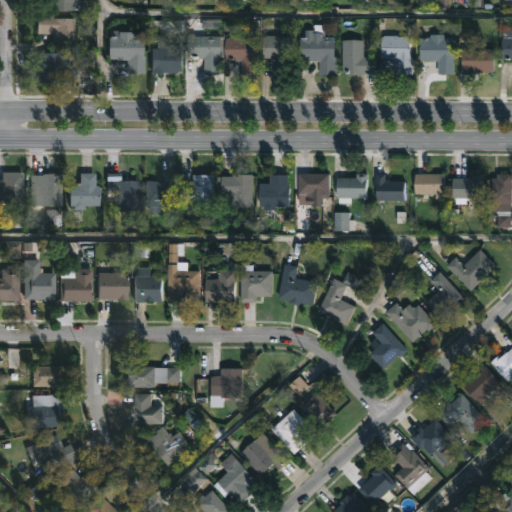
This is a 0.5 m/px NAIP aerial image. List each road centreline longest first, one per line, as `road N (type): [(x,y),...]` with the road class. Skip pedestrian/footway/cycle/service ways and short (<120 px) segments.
road 1 (secondary): [(511,115),(0,113)]
road 2 (secondary): [(0,141),(511,142)]
road 3 (residential): [(0,334),(314,342),(384,416)]
road 4 (residential): [(281,511),(511,299)]
road 5 (residential): [(163,511),(106,445),(97,334)]
road 6 (residential): [(7,141),(7,0)]
